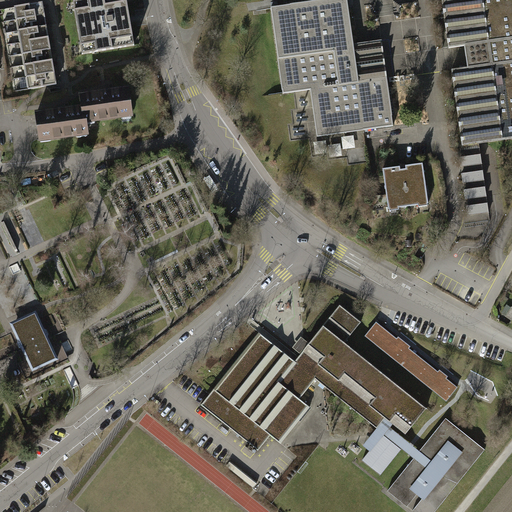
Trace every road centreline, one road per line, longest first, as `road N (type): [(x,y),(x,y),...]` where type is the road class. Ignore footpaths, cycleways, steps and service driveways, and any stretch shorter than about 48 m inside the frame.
road 1 (residential): [(0,500),(186,351),(301,238)]
road 2 (residential): [(0,169),(173,138),(200,124)]
road 3 (residential): [(473,328),(301,238)]
road 4 (residential): [(301,238),(200,124)]
road 5 (residential): [(200,124),(158,0)]
